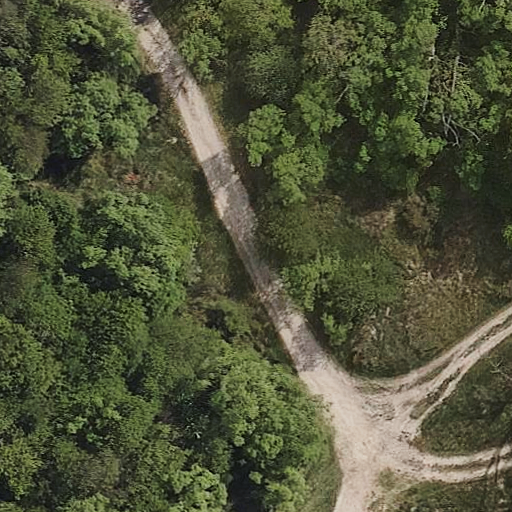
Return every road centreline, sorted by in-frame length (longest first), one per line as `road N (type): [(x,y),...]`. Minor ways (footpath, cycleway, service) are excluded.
road 1 (track): [(113,0),(134,16),(185,98),(350,440),(353,511)]
road 2 (track): [(356,496),(457,469),(511,440)]
